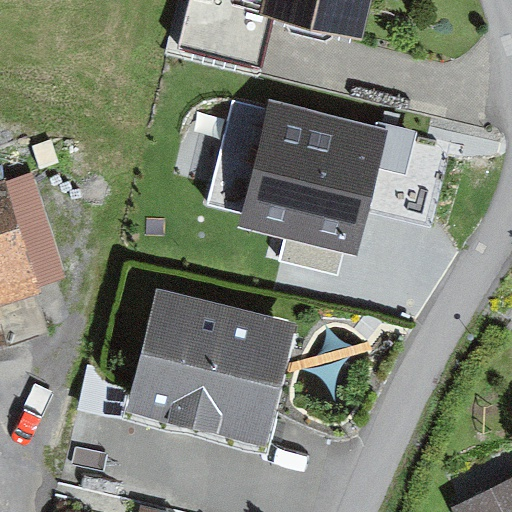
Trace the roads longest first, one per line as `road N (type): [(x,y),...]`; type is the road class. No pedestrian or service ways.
road 1 (residential): [(511,214),(410,391),(357,511)]
road 2 (track): [(0,470),(64,337),(90,251)]
